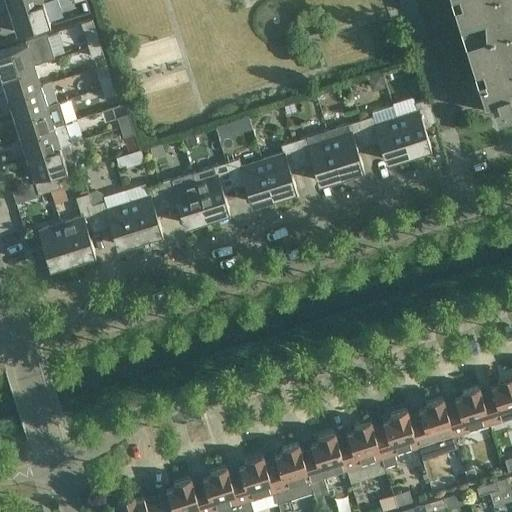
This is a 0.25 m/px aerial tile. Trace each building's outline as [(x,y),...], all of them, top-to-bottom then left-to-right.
[(6,0),(10,11),(43,1),(43,0),(6,0)] [(511,0),(452,0),(483,99),(496,95),(498,101),(492,103),(496,114),(501,112),(502,114),(511,110),(511,0)] [(43,1),(10,11),(17,33),(50,22),(43,1)] [(100,43),(92,18),(80,21),(88,46),(100,43)] [(0,50),(0,71),(1,74),(34,64),(34,65),(55,58),(47,33),(25,40),(26,42),(0,50)] [(103,53),(100,43),(88,46),(92,56),(103,53)] [(113,84),(106,63),(95,67),(101,88),(113,84)] [(1,74),(7,95),(41,84),(34,65),(34,64),(1,74)] [(7,95),(14,115),(47,105),(41,84),(7,95)] [(116,94),(113,84),(101,88),(105,98),(116,94)] [(417,109),(396,116),(409,156),(422,151),(421,148),(431,145),(424,125),(435,122),(428,98),(415,102),(417,109)] [(14,115),(20,136),(54,125),(47,105),(14,115)] [(140,125),(150,122),(144,105),(135,108),(140,125)] [(132,123),(128,113),(117,117),(120,127),(132,123)] [(373,115),(360,119),(368,143),(379,139),(385,159),(395,156),(396,160),(409,156),(396,116),(376,122),(373,115)] [(360,119),(327,130),(342,177),(355,173),(354,169),(364,166),(357,146),(368,143),(360,119)] [(27,157),(69,143),(72,142),(65,122),(54,125),(20,136),(27,157)] [(135,133),(132,123),(120,127),(123,137),(135,133)] [(327,130),(293,140),(301,164),(312,161),(318,181),(328,177),(329,181),(342,177),(327,130)] [(283,152),(262,158),(275,198),(288,194),(287,191),(296,188),(290,168),(301,164),(293,140),(281,144),(283,152)] [(69,143),(27,157),(34,178),(75,165),(69,143)] [(239,157),(226,161),(234,185),(245,182),(251,202),(261,199),(262,202),(275,198),(262,158),(241,165),(239,157)] [(226,161),(193,172),(208,219),(221,215),(220,212),(229,209),(223,189),(234,185),(226,161)] [(193,172),(159,183),(167,207),(178,203),(184,223),(194,220),(195,223),(208,219),(193,172)] [(61,186),(58,175),(35,182),(37,188),(38,193),(61,186)] [(16,203),(39,196),(38,193),(37,188),(35,182),(12,189),(16,203)] [(149,194),(128,201),(141,241),(154,236),(152,233),(162,230),(156,210),(167,207),(159,183),(146,187),(149,194)] [(56,194),(60,207),(72,203),(68,190),(56,194)] [(96,190),(89,192),(92,204),(100,228),(110,225),(117,244),(127,241),(128,245),(141,241),(128,201),(107,208),(105,200),(101,192),(96,190)] [(82,216),(61,222),(74,262),(86,258),(85,254),(95,251),(89,232),(100,228),(92,204),(89,192),(76,197),(82,216)] [(74,262),(61,222),(38,229),(50,266),(60,263),(61,266),(74,262)] [(493,393),(482,397),(491,423),(511,416),(511,374),(498,379),(499,384),(491,386),(493,393)] [(457,405),(446,408),(455,435),(491,423),(482,397),(479,385),(462,390),(463,395),(455,398),(457,405)] [(421,416),(410,419),(419,446),(455,435),(446,408),(443,397),(426,402),(427,406),(419,409),(421,416)] [(385,427),(374,431),(383,458),(382,458),(385,465),(397,462),(395,454),(419,446),(410,419),(407,408),(390,413),(391,418),(383,421),(385,427)] [(349,439),(338,442),(347,469),(382,458),(383,458),(374,431),(371,419),(354,425),(355,429),(347,432),(349,439)] [(313,450),(302,454),(314,492),(315,495),(328,491),(323,476),(347,469),(338,442),(335,431),(318,436),(319,441),(311,443),(313,450)] [(266,465),(275,492),(278,503),(314,492),(302,454),(299,442),(282,448),(283,452),(275,455),(277,462),(266,465)] [(241,473),(230,476),(229,477),(238,503),(237,504),(240,511),(250,511),(254,511),(250,499),(275,492),(266,465),(262,454),(246,459),(247,464),(239,466),(241,473)] [(194,488),(201,511),(240,511),(237,504),(238,503),(229,477),(230,476),(226,465),(210,470),(211,475),(203,478),(205,484),(194,488)] [(169,496),(157,500),(161,511),(201,511),(194,488),(190,476),(174,482),(175,486),(167,489),(169,496)] [(497,480),(487,483),(489,492),(499,488),(497,480)] [(489,492),(487,483),(477,486),(479,495),(489,492)] [(409,489),(394,494),(398,506),(413,501),(409,489)] [(161,511),(157,500),(146,503),(144,496),(135,499),(134,494),(117,500),(121,511),(161,511)] [(398,506),(394,494),(386,497),(390,509),(398,506)] [(444,497),(434,500),(437,508),(447,505),(444,497)] [(437,508),(434,500),(424,503),(427,511),(437,508)]
